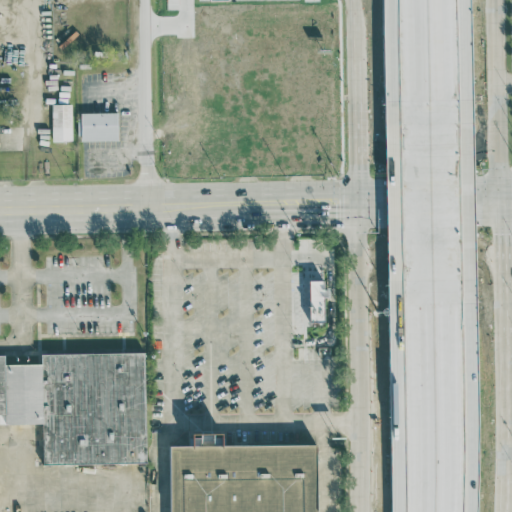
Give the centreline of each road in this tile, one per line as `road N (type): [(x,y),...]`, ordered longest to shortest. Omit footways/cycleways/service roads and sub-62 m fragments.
road 1 (secondary): [(0,205),(511,195)]
road 2 (primary): [(354,199),(360,511)]
road 3 (motorway): [(457,511),(454,286)]
road 4 (motorway): [(408,288),(414,511)]
road 5 (residential): [(145,0),(147,203)]
road 6 (primary): [(499,196),(494,0)]
road 7 (primary): [(356,119),(369,148),(392,162),(463,162),(498,131)]
road 8 (primary): [(501,274),(488,249),(471,240),(390,240),(373,247),(356,271)]
road 9 (primary): [(506,511),(503,342)]
road 10 (motorway): [(402,141),(408,288)]
road 11 (motorway): [(454,286),(452,140)]
road 12 (primary): [(358,57),(354,199)]
road 13 (motorway): [(404,0),(402,141)]
road 14 (motorway): [(452,140),(442,0)]
